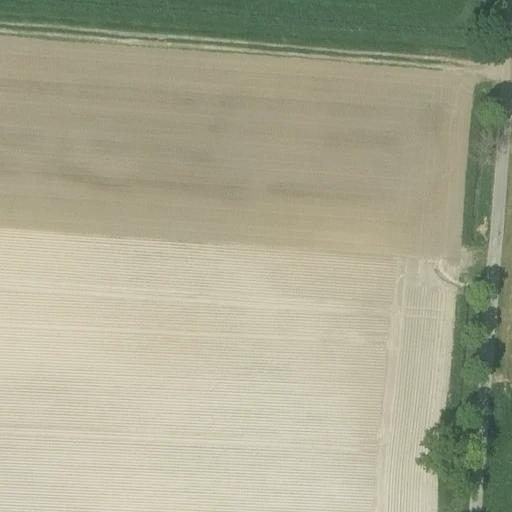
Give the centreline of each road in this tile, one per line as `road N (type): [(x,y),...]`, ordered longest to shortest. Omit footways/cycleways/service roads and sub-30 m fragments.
road 1 (track): [(0,30),(509,71)]
road 2 (unclassified): [(511,43),(476,511)]
